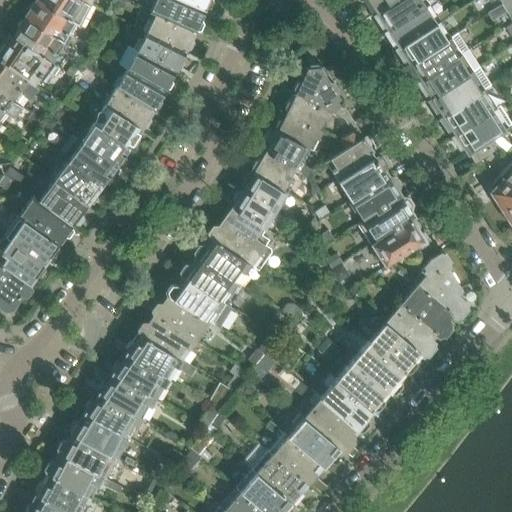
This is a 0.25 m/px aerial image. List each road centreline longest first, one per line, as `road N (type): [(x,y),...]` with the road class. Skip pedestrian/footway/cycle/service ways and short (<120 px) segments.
road 1 (residential): [(2,380),(38,352),(105,257),(142,246),(206,154),(204,109),(260,0)]
road 2 (residential): [(511,294),(351,40),(317,0)]
road 3 (residential): [(335,511),(511,307)]
